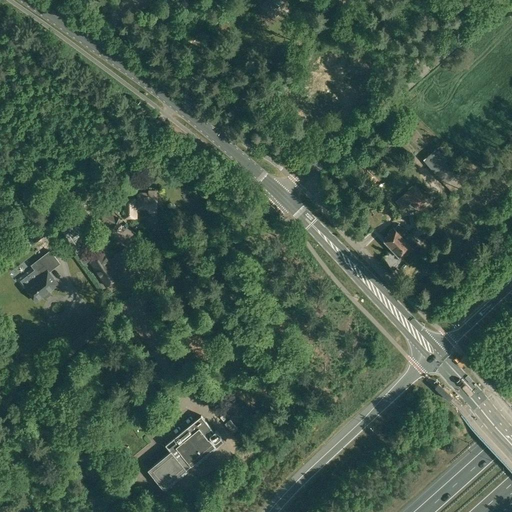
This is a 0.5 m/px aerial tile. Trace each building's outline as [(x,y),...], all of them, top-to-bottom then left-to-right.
[(260,0),(263,3),(262,4),(265,8),(263,9),(267,14),(269,13),(270,14),(271,16),(281,7),(284,5),(281,2),(283,0),(260,0)] [(338,42),(327,54),(337,64),(349,52),(338,42)] [(335,99),(351,91),(341,73),(326,81),(335,99)] [(435,148),(423,159),(454,193),(471,177),(462,167),(456,172),(447,162),(435,149),(435,148)] [(111,184),(111,190),(107,190),(107,199),(111,199),(111,208),(120,208),(120,184),(111,184)] [(357,191),(364,198),(369,194),(364,186),(357,191)] [(417,208),(427,199),(417,187),(407,195),(417,208)] [(137,209),(138,209),(147,209),(147,212),(157,212),(157,191),(147,191),(147,194),(138,194),(137,194),(137,200),(135,200),(135,197),(124,197),(125,218),(137,218),(137,209)] [(115,218),(110,215),(105,212),(101,219),(106,222),(111,224),(111,225),(117,229),(122,219),(116,216),(115,218)] [(388,244),(392,248),(408,233),(399,223),(394,227),(393,227),(388,232),(389,233),(383,239),(384,240),(384,242),(386,245),(388,244)] [(41,232),(34,237),(39,244),(46,239),(41,232)] [(413,248),(413,247),(418,243),(408,233),(392,248),(396,252),(395,255),(398,257),(401,257),(406,252),(408,253),(413,248)] [(474,234),(449,257),(456,265),(481,243),(474,234)] [(110,260),(115,267),(122,263),(124,266),(134,259),(126,247),(115,253),(117,255),(110,260)] [(437,255),(428,247),(420,256),(430,263),(437,255)] [(35,270),(21,281),(27,287),(26,288),(36,301),(43,296),(50,290),(56,286),(58,284),(48,271),(49,271),(50,271),(60,263),(50,251),(40,259),(31,265),(35,270)] [(106,285),(113,281),(120,276),(115,267),(110,260),(104,251),(100,254),(90,260),(106,285)] [(215,430),(214,431),(202,414),(166,444),(170,450),(148,469),(163,487),(187,468),(191,465),(215,445),(213,442),(214,441),(215,441),(221,437),(221,436),(217,430),(216,430),(215,430)] [(225,423),(233,433),(238,428),(230,419),(225,423)]
